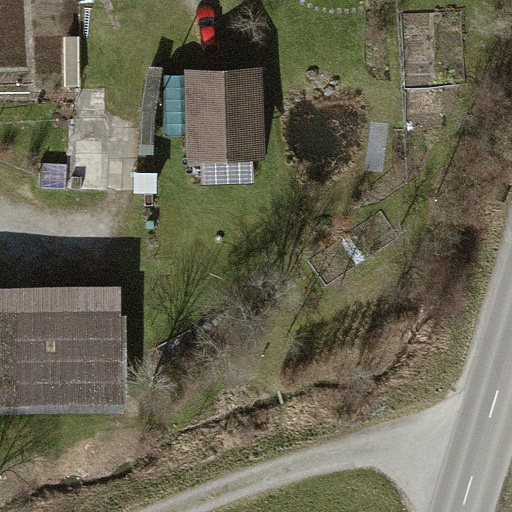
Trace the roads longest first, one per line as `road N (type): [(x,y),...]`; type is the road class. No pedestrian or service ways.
road 1 (track): [(177,511),(377,446),(480,461)]
road 2 (tertiary): [(465,511),(511,355)]
